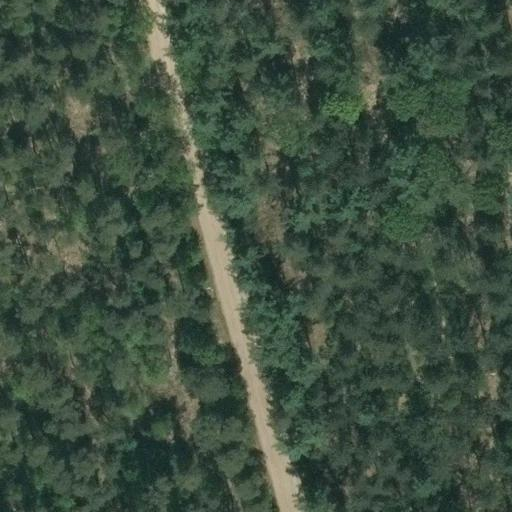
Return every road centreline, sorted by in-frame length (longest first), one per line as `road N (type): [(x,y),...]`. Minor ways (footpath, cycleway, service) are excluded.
road 1 (track): [(290,511),(163,67)]
road 2 (track): [(0,116),(163,67)]
